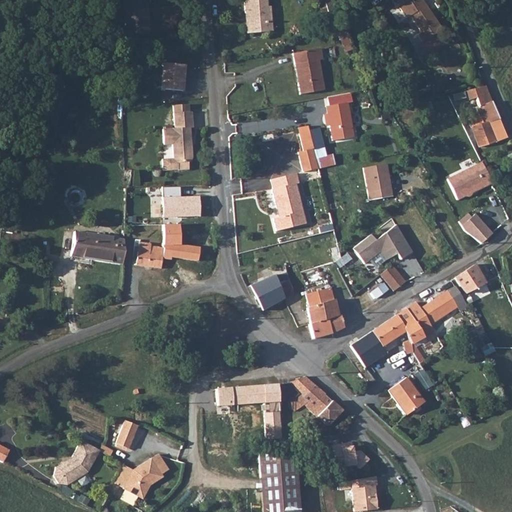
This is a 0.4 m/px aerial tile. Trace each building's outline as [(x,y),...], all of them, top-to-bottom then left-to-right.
[(146,0),(122,0),(125,37),(149,35),(146,0)] [(265,32),(264,22),(270,22),(269,7),(267,7),(265,0),(245,0),(246,3),(243,3),(244,14),(248,13),(249,33),(265,32)] [(402,0),(398,3),(401,9),(408,4),(405,0),(402,0)] [(418,35),(423,42),(420,44),(423,50),(420,52),(422,56),(430,51),(431,53),(445,44),(444,42),(438,33),(442,30),(424,0),(405,0),(408,4),(401,9),(408,19),(412,16),(422,33),(418,35)] [(320,2),(321,13),(333,11),(332,1),(320,2)] [(354,47),(350,33),(342,35),(347,50),(354,47)] [(319,62),(317,51),(289,58),(291,69),(295,68),(300,88),(296,88),(298,98),(323,92),(315,63),(319,62)] [(162,61),(160,89),(183,90),(185,64),(162,61)] [(300,88),(295,68),(291,69),(296,88),(300,88)] [(431,94),(443,91),(439,80),(428,83),(431,94)] [(487,93),(474,98),(475,101),(472,103),(474,110),(476,109),(480,118),(469,123),(480,149),(496,142),(494,136),(489,124),(497,120),(498,120),(487,93)] [(161,160),(162,171),(188,169),(188,161),(191,159),(188,121),(191,120),(190,104),(171,105),(172,126),(160,127),(163,146),(170,145),(171,158),(161,160)] [(332,118),(329,118),(331,129),(333,145),(354,142),(349,107),(331,110),(332,118)] [(497,120),(489,124),(494,136),(502,133),(497,120)] [(308,130),(298,131),(304,155),(313,152),(308,130)] [(318,171),(332,169),(331,162),(316,164),(318,171)] [(364,172),(369,204),(391,200),(387,168),(364,172)] [(475,203),(475,199),(495,190),(485,170),(451,187),(461,207),(467,204),(470,205),(475,203)] [(297,184),(295,175),(270,180),(272,190),(271,191),(276,218),(271,219),(274,232),(304,226),(295,185),(297,184)] [(160,188),(161,218),(198,216),(197,197),(178,197),(178,187),(160,188)] [(490,234),(468,210),(456,222),(478,245),(490,234)] [(191,235),(191,225),(162,225),(162,235),(191,235)] [(395,255),(399,260),(410,252),(394,226),(374,241),(370,235),(350,250),(369,272),(395,255)] [(114,238),(74,233),(71,257),(112,262),(114,238)] [(114,238),(112,262),(122,264),(123,239),(114,238)] [(334,239),(327,241),(332,260),(340,258),(334,239)] [(150,243),(139,242),(136,265),(161,268),(163,248),(150,246),(150,243)] [(163,248),(161,268),(175,270),(177,253),(178,245),(164,243),(163,248)] [(177,253),(192,255),(189,272),(199,274),(202,249),(178,245),(177,253)] [(189,272),(192,255),(177,253),(175,270),(189,272)] [(475,265),(455,278),(465,293),(475,287),(487,284),(475,265)] [(392,266),(380,275),(393,292),(405,282),(392,266)] [(279,283),(281,290),(290,286),(285,271),(275,275),(279,283)] [(341,277),(352,297),(367,288),(358,274),(349,279),(347,274),(341,277)] [(265,279),(249,286),(262,312),(276,304),(269,288),(265,279)] [(269,288),(276,304),(284,299),(281,290),(279,283),(269,288)] [(383,283),(368,292),(372,299),(387,290),(383,283)] [(281,290),(284,299),(293,295),(290,286),(281,290)] [(446,293),(426,305),(436,320),(455,308),(453,304),(461,298),(454,287),(446,293)] [(309,326),(326,320),(337,317),(333,302),(328,288),(304,296),(306,309),(304,310),(309,326)] [(403,332),(409,341),(411,345),(423,338),(425,340),(431,336),(428,331),(432,328),(429,325),(419,310),(415,304),(394,318),(403,332)] [(419,310),(429,325),(436,320),(426,305),(419,310)] [(337,317),(326,320),(331,335),(343,328),(339,316),(337,317)] [(403,332),(394,318),(381,327),(390,341),(403,332)] [(313,340),(331,335),(326,320),(309,326),(308,326),(313,340)] [(369,348),(372,353),(390,341),(381,327),(363,339),(369,348)] [(363,352),(365,351),(369,348),(363,339),(357,343),(363,352)] [(413,353),(411,345),(409,341),(403,343),(406,355),(413,353)] [(419,370),(412,376),(423,390),(430,385),(419,370)] [(315,386),(305,378),(291,382),(296,397),(315,386)] [(397,385),(416,408),(423,403),(405,379),(397,385)] [(315,386),(296,397),(291,382),(282,385),(290,408),(294,411),(304,405),(328,427),(342,410),(315,386)] [(266,440),(280,437),(275,384),(273,384),(215,389),(217,406),(264,402),(266,440)] [(387,392),(405,416),(416,408),(397,385),(387,392)] [(138,425),(124,420),(115,443),(129,448),(138,425)] [(99,451),(81,440),(72,457),(56,467),(53,476),(58,483),(67,485),(87,472),(99,451)] [(347,445),(328,448),(332,473),(341,472),(340,469),(351,467),(355,472),(364,463),(356,454),(349,455),(347,445)] [(289,511),(289,504),(287,491),(283,455),(260,457),(265,511),(289,511)] [(141,500),(148,487),(162,478),(150,460),(132,470),(123,487),(122,490),(141,500)] [(114,485),(122,490),(123,487),(132,470),(123,466),(114,485)] [(375,480),(347,482),(351,511),(370,511),(376,511),(374,489),(376,489),(375,480)] [(301,503),(299,489),(287,491),(289,504),(301,503)]
